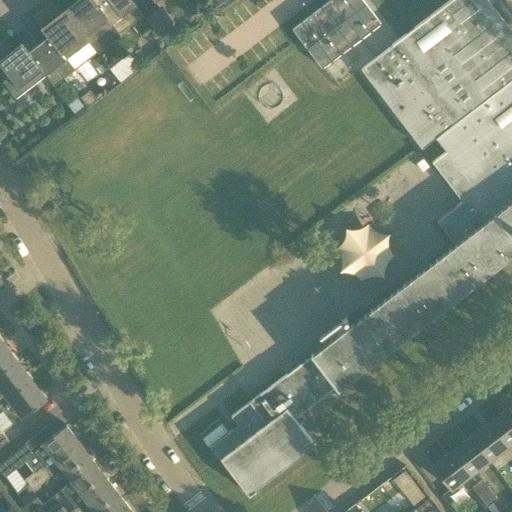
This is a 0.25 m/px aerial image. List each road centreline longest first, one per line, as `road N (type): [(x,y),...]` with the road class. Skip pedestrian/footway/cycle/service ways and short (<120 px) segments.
road 1 (residential): [(202,511),(142,429),(0,186)]
road 2 (residential): [(311,511),(511,359)]
